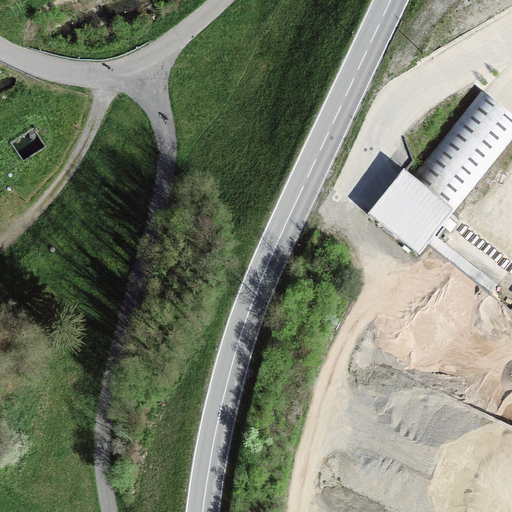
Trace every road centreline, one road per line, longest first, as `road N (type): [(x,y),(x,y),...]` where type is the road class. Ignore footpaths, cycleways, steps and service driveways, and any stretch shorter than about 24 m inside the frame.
road 1 (tertiary): [(213,511),(224,430),(258,302),(405,0)]
road 2 (residential): [(103,511),(98,451),(161,168),(156,108),(139,77)]
road 3 (track): [(105,76),(90,123),(0,248)]
road 4 (residential): [(139,77),(50,71),(0,51)]
